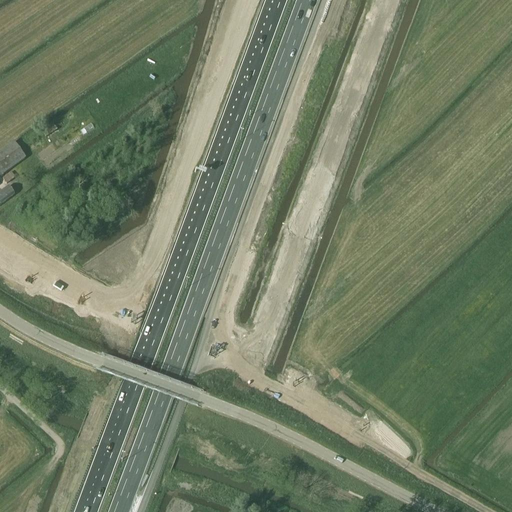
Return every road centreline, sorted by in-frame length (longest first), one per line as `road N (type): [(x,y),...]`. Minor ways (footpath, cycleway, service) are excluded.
road 1 (motorway): [(279,0),(90,511)]
road 2 (motorway): [(118,511),(292,39)]
road 3 (unclassified): [(434,511),(270,427),(63,348),(0,311)]
road 4 (tertiary): [(249,379),(394,0)]
road 5 (tertiary): [(249,379),(201,511)]
